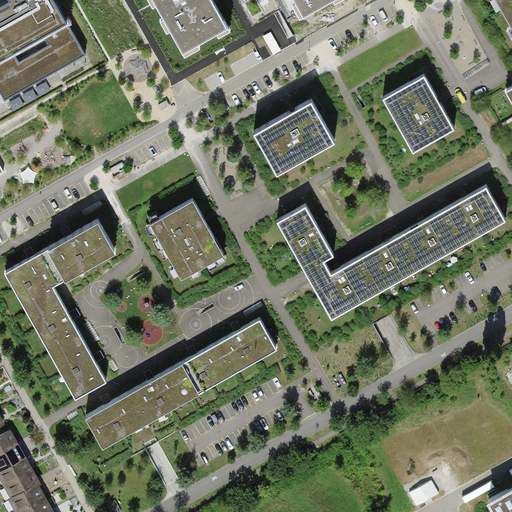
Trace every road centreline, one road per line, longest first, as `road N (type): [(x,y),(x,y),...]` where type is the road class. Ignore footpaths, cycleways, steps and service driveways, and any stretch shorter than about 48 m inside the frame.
road 1 (residential): [(387,0),(0,218)]
road 2 (residential): [(160,511),(511,314)]
